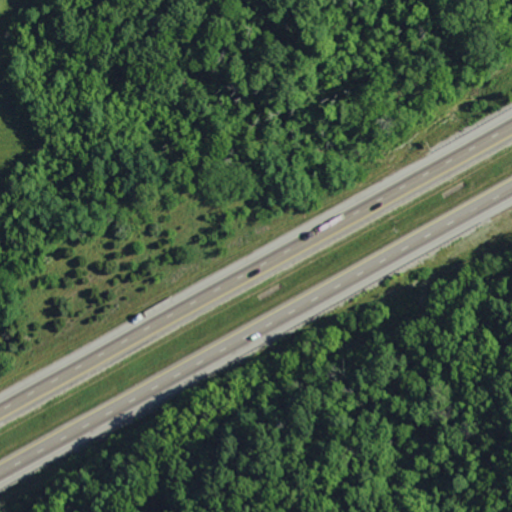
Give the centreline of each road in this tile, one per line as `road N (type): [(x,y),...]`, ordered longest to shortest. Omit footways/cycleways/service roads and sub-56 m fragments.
road 1 (motorway): [(511,120),(0,408)]
road 2 (motorway): [(0,480),(511,196)]
